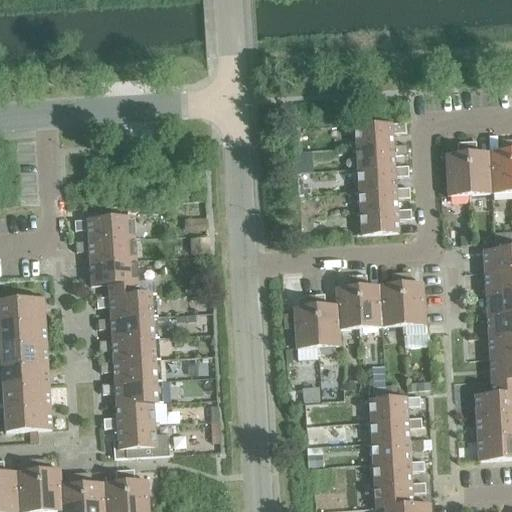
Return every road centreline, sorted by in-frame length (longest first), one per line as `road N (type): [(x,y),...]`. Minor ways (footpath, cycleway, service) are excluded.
road 1 (tertiary): [(248,268),(259,511)]
road 2 (residential): [(429,254),(424,123),(511,119)]
road 3 (tertiary): [(43,118),(235,99)]
road 4 (residential): [(248,268),(429,254)]
road 5 (residential): [(0,248),(49,244),(43,118)]
road 6 (tertiary): [(235,99),(248,268)]
